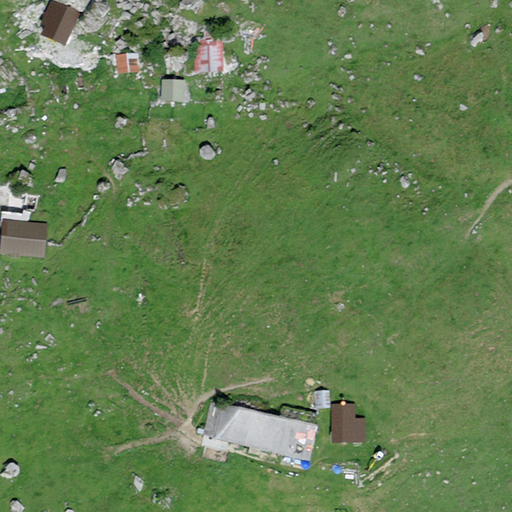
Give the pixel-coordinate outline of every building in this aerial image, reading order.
[(200,76),(224,75),(223,50),(199,51),(200,76)] [(165,107),(187,107),(187,89),(165,88),(165,107)] [(12,219),(28,222),(32,199),(0,193),(0,210),(13,213),(12,219)] [(46,230),(9,229),(8,261),(45,262),(46,230)] [(351,397),(337,398),(338,414),(345,414),(352,413),(351,397)] [(220,444),(307,465),(317,423),(230,402),(220,444)]
